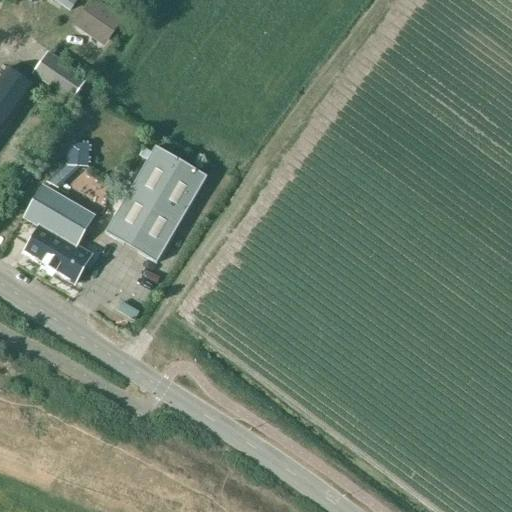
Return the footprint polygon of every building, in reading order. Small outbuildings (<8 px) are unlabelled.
[(57,0),(71,9),(77,0),(57,0)] [(93,0),(75,26),(85,33),(89,28),(108,41),(122,21),(93,0)] [(47,53),(31,76),(72,104),(87,81),(47,53)] [(0,77),(0,158),(31,117),(21,110),(37,89),(8,67),(0,77)] [(68,145),(67,168),(88,169),(88,165),(91,165),(91,161),(88,161),(89,153),(90,153),(91,148),(88,147),(88,143),(83,143),(83,145),(75,145),(75,143),(70,142),(70,145),(68,145)] [(144,150),(139,157),(148,162),(106,234),(157,264),(207,179),(156,148),(152,155),(144,150)] [(74,286),(92,255),(77,247),(95,217),(44,187),(26,218),(26,217),(25,218),(40,227),(24,256),(44,269),(44,271),(51,275),(52,273),(74,286)]
